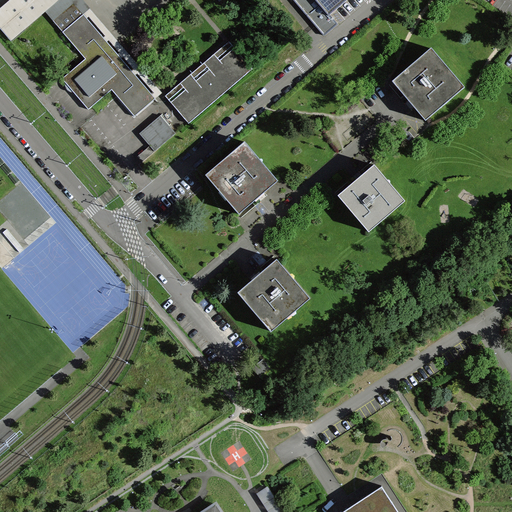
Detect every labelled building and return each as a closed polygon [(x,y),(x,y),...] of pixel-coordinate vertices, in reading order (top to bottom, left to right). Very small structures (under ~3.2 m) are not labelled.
[(8,0),(0,7),(0,27),(0,28),(11,41),(45,11),(58,0),(8,0)] [(58,0),(45,11),(52,20),(73,2),(155,98),(162,92),(83,0),(58,0)] [(297,0),(313,17),(326,33),(339,22),(331,13),(345,0),(297,0)] [(52,20),(85,58),(62,78),(88,109),(112,89),(134,116),(155,98),(73,2),(52,20)] [(170,102),(188,123),(252,69),(234,47),(219,60),(217,57),(211,62),(213,66),(210,69),(209,68),(206,69),(200,72),(196,77),(195,80),(196,81),(192,84),(189,81),(183,87),(185,89),(170,102)] [(392,81),(426,120),(465,86),(431,47),(392,81)] [(278,180),(245,141),(206,174),(239,213),(278,180)] [(338,195),(369,231),(405,200),(374,164),(338,195)] [(460,190),(456,195),(474,207),(477,198),(463,187),(460,190)] [(277,258),(238,291),(271,331),(310,297),(277,258)] [(399,511),(381,485),(340,511),(399,511)]
